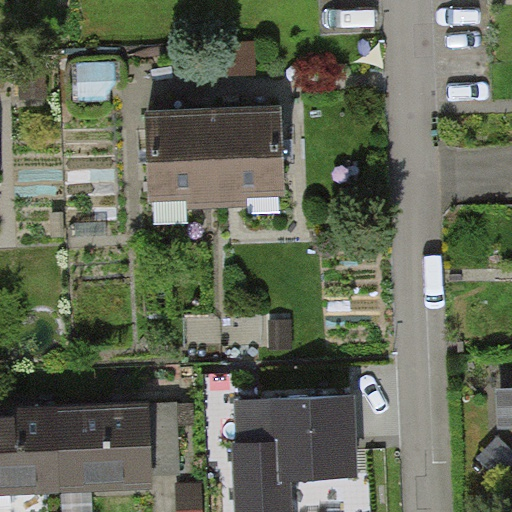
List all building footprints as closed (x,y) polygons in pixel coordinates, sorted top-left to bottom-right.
[(186,110),(143,112),(146,199),(285,193),(281,106),(253,107),(186,110)] [(511,386),(491,387),(492,430),(511,429),(511,386)] [(352,397),(240,402),(242,442),(274,441),(275,476),(292,476),(355,473),(352,397)] [(187,405),(66,408),(68,492),(189,489),(187,405)] [(66,408),(0,410),(0,494),(68,492),(66,408)] [(275,476),(274,441),(242,442),(234,443),(237,511),(293,511),(292,476),(275,476)]
